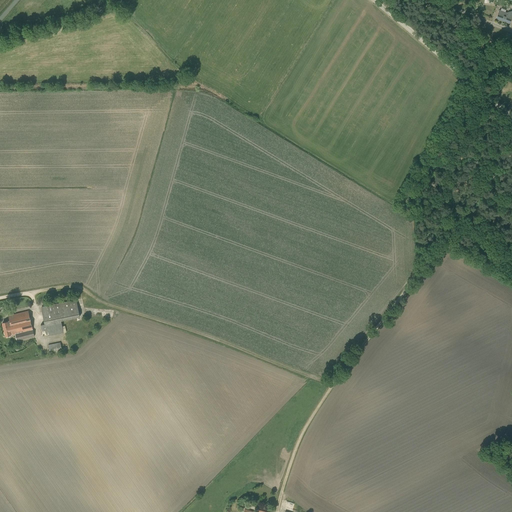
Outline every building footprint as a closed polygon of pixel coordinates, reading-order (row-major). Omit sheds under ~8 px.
[(511,10),(507,12),(507,13),(499,10),(497,18),(510,22),(511,17),(511,16),(511,10)] [(48,334),(48,336),(63,333),(61,321),(80,317),(76,299),(41,307),(44,324),(40,325),(43,337),(44,337),(44,335),(48,334)] [(8,321),(3,322),(2,322),(4,330),(15,328),(14,324),(31,320),(29,311),(15,314),(9,315),(11,325),(9,325),(8,321)] [(15,328),(4,330),(5,336),(16,334),(17,340),(34,336),(31,320),(14,324),(15,328)] [(52,353),(62,351),(60,342),(52,344),(52,343),(48,344),(51,354),(52,354),(52,353)]
